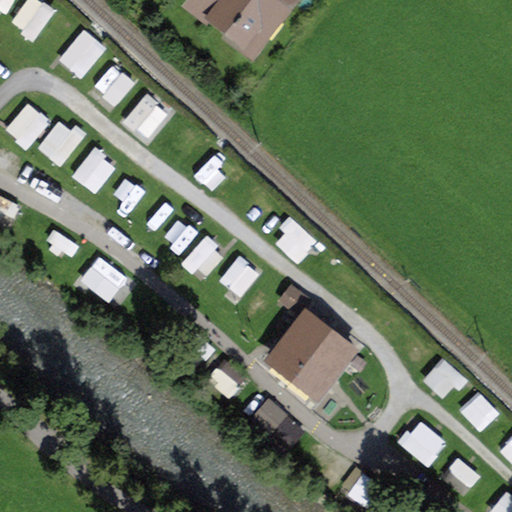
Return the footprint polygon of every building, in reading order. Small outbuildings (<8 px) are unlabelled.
[(44,0),(29,0),(14,17),(33,35),(55,10),(44,0)] [(200,0),(199,3),(250,43),(283,0),(200,0)] [(81,76),(108,47),(86,27),(60,56),(81,76)] [(128,122),(153,134),(168,103),(143,91),(128,122)] [(30,101),(7,127),(28,146),(51,119),(30,101)] [(61,117),(40,147),(63,163),(84,133),(61,117)] [(95,145),(74,174),(97,190),(118,161),(95,145)] [(296,259),(316,238),(294,217),(274,238),(296,259)] [(185,257),(205,275),(226,252),(206,234),(185,257)] [(101,252),(82,275),(117,304),(136,281),(101,252)] [(242,294),(261,270),(240,253),(221,277),(242,294)] [(299,313),(308,301),(291,287),(282,299),(299,313)] [(274,359),(317,392),(349,350),(306,317),(274,359)] [(424,378),(444,396),(464,374),(444,356),(424,378)] [(463,408),(481,428),(500,411),(482,391),(463,408)] [(289,447),(305,429),(269,396),(252,414),(289,447)] [(401,445),(434,462),(448,436),(415,419),(401,445)] [(493,511),(511,511),(511,493),(506,489),(490,509),(493,511)]
